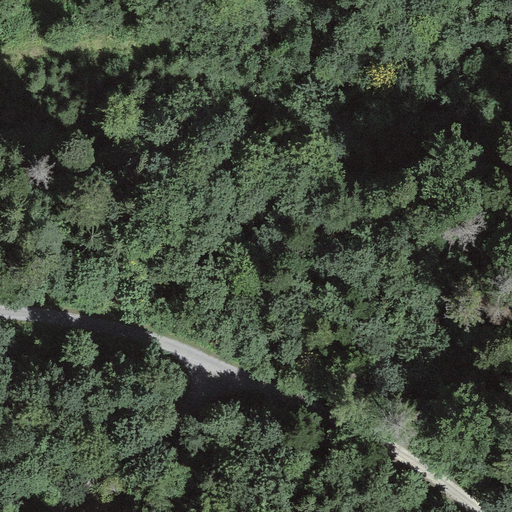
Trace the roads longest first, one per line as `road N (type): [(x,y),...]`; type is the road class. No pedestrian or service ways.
road 1 (track): [(0,310),(150,338),(248,377),(486,511)]
road 2 (track): [(52,511),(248,377)]
